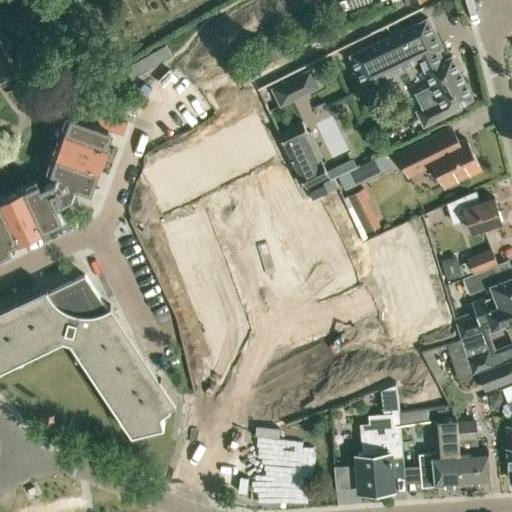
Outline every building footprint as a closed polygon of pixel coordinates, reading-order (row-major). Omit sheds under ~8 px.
[(372,0),(341,0),(339,1),(342,10),(349,8),(349,9),(372,0)] [(353,66),(350,67),(362,91),(408,69),(407,66),(406,66),(405,64),(419,57),(425,68),(424,68),(425,70),(426,70),(433,85),(428,87),(435,101),(424,107),(416,111),(419,115),(424,125),(461,107),(459,104),(471,98),(473,97),(472,95),(471,95),(452,56),(453,56),(452,54),(450,55),(450,56),(442,59),(437,48),(440,47),(442,46),(441,44),(440,44),(428,19),(427,17),(426,18),(400,31),(392,34),(352,54),(350,54),(351,56),(356,65),(353,66)] [(0,82),(16,75),(1,43),(0,43),(0,82)] [(166,44),(159,48),(165,59),(172,55),(166,44)] [(159,48),(152,52),(158,63),(165,59),(159,48)] [(152,52),(145,56),(151,67),(158,63),(152,52)] [(145,56),(138,60),(144,71),(151,67),(145,56)] [(138,60),(131,64),(137,75),(144,71),(138,60)] [(131,64),(124,68),(130,79),(137,75),(131,64)] [(124,68),(117,72),(123,83),(130,79),(124,68)] [(300,73),(272,87),(280,104),(308,91),(319,85),(310,68),(300,74),(300,73)] [(117,72),(110,76),(116,87),(123,83),(117,72)] [(110,76),(103,80),(109,91),(116,87),(110,76)] [(103,80),(96,84),(102,95),(109,91),(103,80)] [(96,84),(89,88),(93,95),(95,99),(102,95),(96,84)] [(128,121),(75,103),(51,170),(58,173),(56,179),(42,186),(39,181),(0,199),(0,250),(6,247),(3,242),(57,217),(52,208),(76,196),(81,181),(89,184),(108,128),(124,133),(128,121)] [(237,110),(223,117),(249,168),(275,155),(257,120),(245,126),(237,110)] [(205,145),(203,147),(220,183),(223,181),(249,168),(223,117),(209,124),(217,139),(205,145)] [(318,164),(304,135),(308,133),(303,121),(279,132),(285,144),(299,173),(305,185),(328,174),(322,162),(318,164)] [(407,175),(432,163),(444,186),(480,168),(465,138),(459,141),(452,126),(397,154),(407,175)] [(178,134),(164,141),(192,197),(191,197),(192,198),(218,185),(218,184),(220,183),(203,147),(200,148),(188,154),(178,134)] [(160,168),(148,174),(166,210),(191,197),(192,197),(164,141),(153,146),(151,151),(160,168)] [(383,152),(357,165),(338,174),(345,189),(390,167),(383,152)] [(281,168),(259,179),(278,216),(299,205),(281,168)] [(354,207),(367,200),(368,200),(363,189),(348,196),(354,207)] [(498,221),(502,220),(494,196),(478,201),(474,189),(446,201),(451,218),(453,223),(469,218),(472,229),(486,225),(487,228),(490,228),(497,226),(499,224),(498,221)] [(278,216),(276,216),(289,242),(340,217),(333,203),(318,211),(312,199),(299,205),(278,216)] [(164,243),(155,246),(161,262),(169,258),(177,256),(177,255),(214,241),(204,214),(166,228),(171,240),(164,243)] [(340,217),(289,242),(301,267),(337,250),(337,249),(331,239),(347,231),(340,217)] [(408,231),(370,244),(379,271),(433,254),(429,239),(412,244),(408,231)] [(174,269),(165,273),(171,287),(224,267),(224,266),(214,241),(177,255),(177,256),(181,266),(174,269)] [(337,250),(301,267),(314,293),(350,276),(344,264),(359,256),(352,241),(337,249),(337,250)] [(473,271),(497,261),(492,248),(468,258),(473,271)] [(433,254),(379,271),(388,299),(389,301),(427,289),(426,286),(422,274),(438,269),(433,254)] [(465,275),(463,276),(467,288),(489,280),(491,284),(492,286),(495,294),(485,298),(484,296),(472,301),(474,305),(476,312),(511,297),(511,275),(500,281),(493,264),(465,275)] [(462,274),(459,265),(443,269),(446,279),(462,274)] [(224,267),(171,287),(176,302),(185,298),(192,296),(197,307),(234,293),(234,294),(235,293),(225,266),(224,266),(224,267)] [(0,369),(64,339),(71,341),(132,433),(165,426),(163,414),(172,407),(171,406),(177,401),(161,378),(155,382),(106,308),(109,307),(112,305),(111,304),(107,306),(86,274),(50,291),(48,287),(47,287),(50,293),(0,316),(0,369)] [(427,289),(389,301),(389,304),(398,333),(453,315),(448,300),(432,305),(428,292),(427,289)] [(193,322),(185,325),(190,339),(244,319),(234,294),(234,293),(197,307),(201,319),(193,322)] [(511,297),(476,312),(456,320),(461,337),(491,326),(492,327),(506,322),(507,324),(509,323),(511,329),(511,328),(511,297)] [(379,314),(352,325),(373,378),(387,372),(381,356),(394,352),(379,314)] [(244,319),(190,339),(196,354),(205,351),(212,348),(216,359),(217,359),(217,360),(241,350),(242,351),(254,346),(244,319)] [(327,334),(326,334),(341,372),(352,367),(358,384),(373,378),(352,325),(327,334)] [(327,333),(299,343),(299,345),(300,344),(320,398),(335,392),(329,376),(341,372),(326,334),(327,334),(327,333)] [(461,337),(446,343),(452,361),(467,356),(461,337)] [(299,345),(273,355),(278,367),(288,392),(289,392),(300,387),(306,403),(320,398),(300,344),(299,345)] [(441,369),(432,351),(430,348),(421,350),(433,373),(441,369)] [(473,373),(478,371),(495,364),(489,349),(468,357),(473,373)] [(216,359),(200,365),(204,374),(212,371),(217,383),(217,384),(220,392),(231,397),(231,399),(234,401),(240,403),(255,370),(249,368),(248,367),(242,351),(241,350),(217,360),(217,359),(216,359)] [(511,357),(495,364),(478,371),(485,389),(511,378),(511,357)] [(255,370),(240,403),(245,406),(249,407),(250,406),(261,411),(271,407),(283,402),(286,411),(295,408),(289,392),(288,392),(278,367),(262,373),(260,373),(255,370)] [(399,410),(401,423),(429,419),(427,406),(399,410)] [(395,424),(395,423),(392,413),(370,414),(371,431),(363,431),(364,452),(359,452),(361,490),(392,488),(390,455),(403,454),(400,424),(395,424)] [(462,483),(461,449),(458,421),(458,417),(435,419),(437,451),(419,452),(422,486),(462,483)] [(458,421),(461,449),(462,483),(490,480),(487,447),(478,448),(476,420),(460,421),(458,421)] [(255,500),(305,502),(306,474),(314,475),(315,446),(302,445),(302,437),(257,436),(255,500)]
